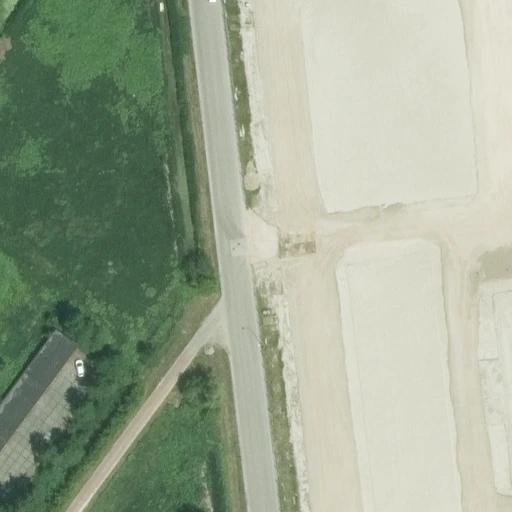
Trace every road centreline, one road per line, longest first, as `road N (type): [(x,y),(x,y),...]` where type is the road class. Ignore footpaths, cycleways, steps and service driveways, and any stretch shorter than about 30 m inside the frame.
road 1 (unclassified): [(204,0),(236,283)]
road 2 (unclassified): [(236,283),(74,511)]
road 3 (unclassified): [(236,283),(263,511)]
